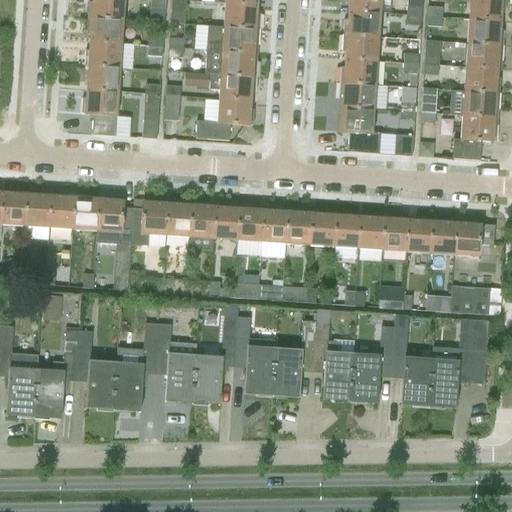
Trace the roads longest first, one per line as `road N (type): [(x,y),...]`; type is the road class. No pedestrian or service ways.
road 1 (secondary): [(511,477),(0,486)]
road 2 (unclassified): [(511,455),(0,463)]
road 3 (secondary): [(36,511),(511,504)]
road 4 (residential): [(285,169),(25,152)]
road 5 (residential): [(511,184),(285,169)]
road 6 (residential): [(285,169),(295,0)]
road 7 (residential): [(36,0),(25,152)]
